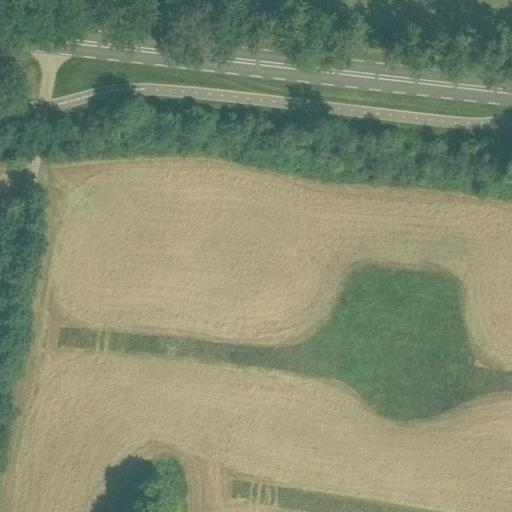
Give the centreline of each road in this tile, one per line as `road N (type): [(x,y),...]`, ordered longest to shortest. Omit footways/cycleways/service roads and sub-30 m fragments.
road 1 (primary): [(511,97),(0,37)]
road 2 (track): [(0,350),(57,44)]
